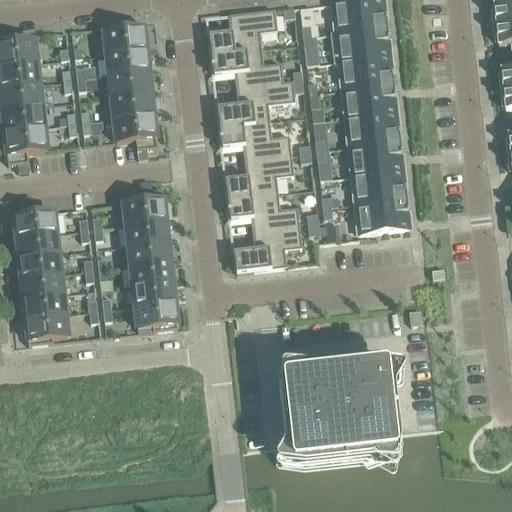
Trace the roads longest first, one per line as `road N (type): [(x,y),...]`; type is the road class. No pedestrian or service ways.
road 1 (residential): [(511,415),(457,0)]
road 2 (residential): [(210,301),(177,0)]
road 3 (residential): [(217,357),(0,379)]
road 4 (residential): [(418,276),(210,301)]
road 5 (residential): [(172,0),(0,18)]
road 6 (residential): [(232,511),(217,357)]
